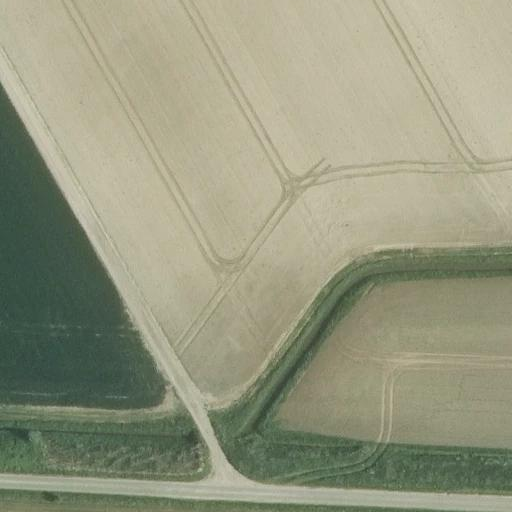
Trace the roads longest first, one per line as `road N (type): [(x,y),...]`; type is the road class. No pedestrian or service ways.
road 1 (unclassified): [(511,506),(0,483)]
road 2 (unknown): [(0,52),(242,494)]
